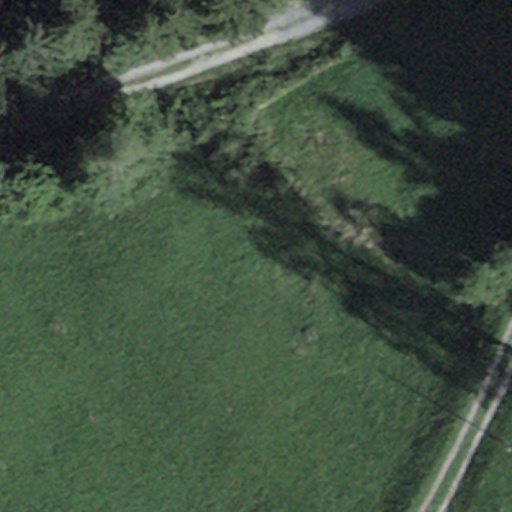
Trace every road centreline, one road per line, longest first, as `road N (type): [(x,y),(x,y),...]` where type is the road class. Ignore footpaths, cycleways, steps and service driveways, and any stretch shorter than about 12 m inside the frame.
road 1 (track): [(0,120),(289,0)]
road 2 (track): [(511,363),(425,511)]
